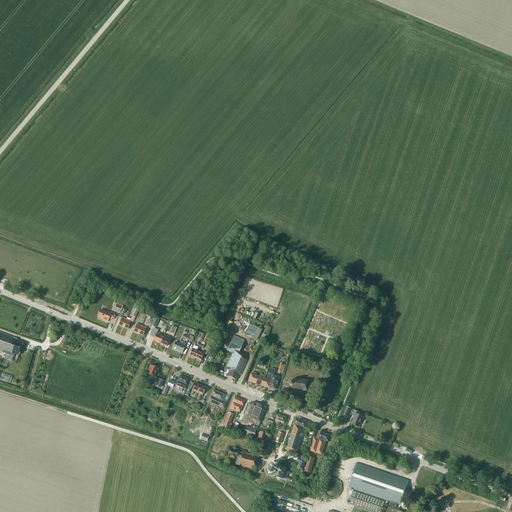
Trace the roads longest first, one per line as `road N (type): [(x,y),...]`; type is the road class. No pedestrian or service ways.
road 1 (tertiary): [(293,412),(0,291)]
road 2 (tertiary): [(511,497),(293,412)]
road 3 (unclassified): [(127,0),(0,151)]
